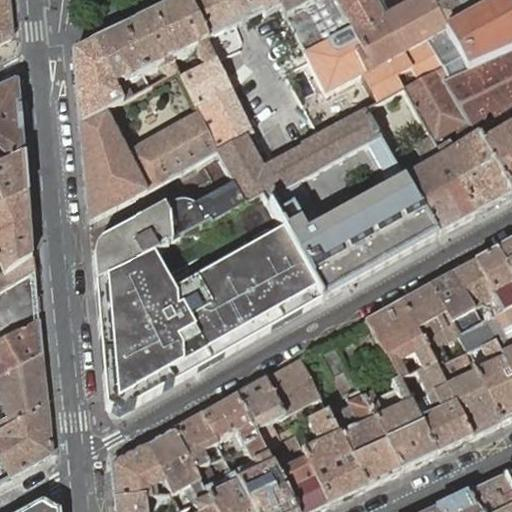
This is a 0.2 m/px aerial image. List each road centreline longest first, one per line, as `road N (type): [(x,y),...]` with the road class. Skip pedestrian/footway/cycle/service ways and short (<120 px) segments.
road 1 (residential): [(511,219),(81,464)]
road 2 (tertiary): [(39,65),(81,464)]
road 3 (residential): [(384,511),(511,451)]
